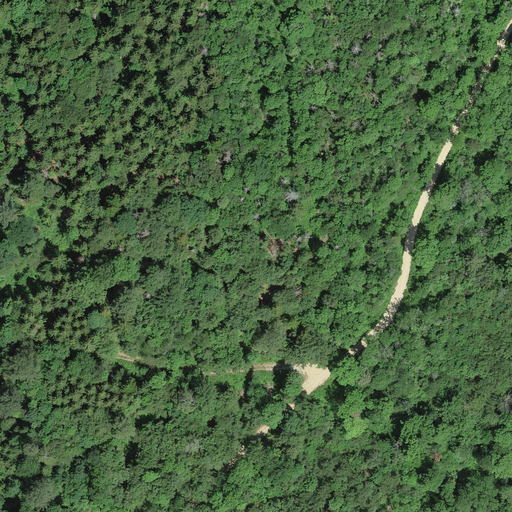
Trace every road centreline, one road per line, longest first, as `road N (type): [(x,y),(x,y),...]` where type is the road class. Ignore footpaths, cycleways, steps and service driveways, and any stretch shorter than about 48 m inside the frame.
road 1 (track): [(183,511),(388,317),(418,210),(511,33)]
road 2 (track): [(0,336),(316,380)]
road 3 (track): [(0,492),(137,412),(194,362)]
